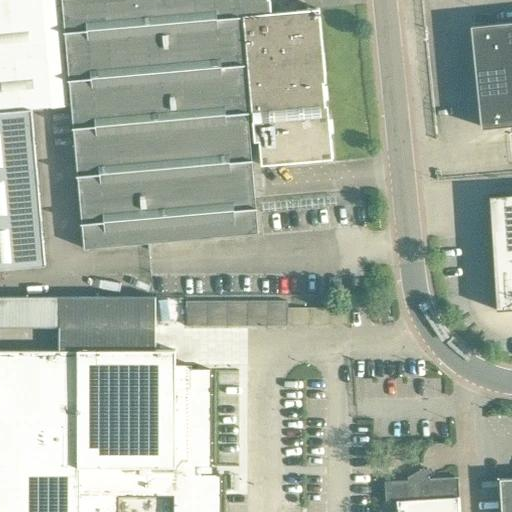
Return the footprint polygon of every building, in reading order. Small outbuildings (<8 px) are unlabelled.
[(0,0),(0,268),(45,264),(31,107),(72,104),(84,248),(258,232),(248,113),(253,113),(253,120),(252,120),(254,141),(259,141),(261,165),(333,159),(328,113),(325,114),(324,106),(325,106),(321,52),(318,53),(315,19),(308,20),(307,9),(269,13),(267,0),(0,0)] [(486,127),(511,123),(511,20),(475,24),(486,127)] [(511,194),(490,195),(490,199),(494,199),(500,306),(496,306),(497,310),(511,309),(511,194)] [(175,350),(155,350),(155,296),(0,296),(0,326),(59,326),(59,350),(0,350),(0,511),(220,511),(221,475),(211,475),(211,369),(191,369),(191,378),(184,378),(184,388),(175,388),(175,350)] [(285,322),(285,298),(187,301),(187,325),(285,322)] [(458,511),(458,497),(457,477),(430,479),(423,467),(407,476),(408,480),(385,482),(386,502),(397,501),(397,511),(458,511)] [(511,511),(511,477),(499,478),(501,511),(511,511)]
